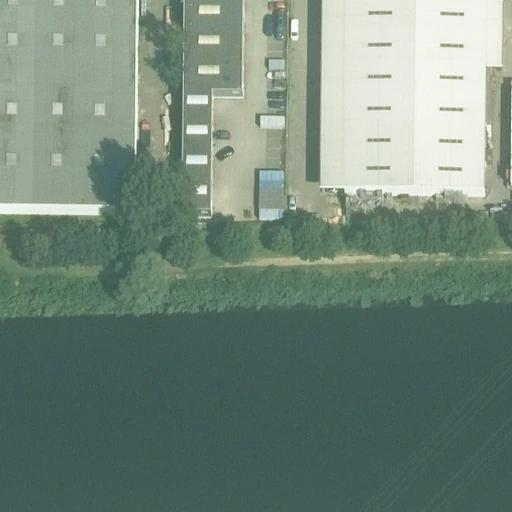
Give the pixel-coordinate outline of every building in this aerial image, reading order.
[(0,0),(0,214),(135,217),(137,0),(0,0)] [(184,0),(184,9),(244,10),(244,0),(184,0)] [(346,0),(344,196),(484,198),(487,0),(346,0)] [(184,9),(184,39),(244,40),(244,10),(184,9)] [(184,39),(183,69),(243,70),(244,40),(184,39)] [(276,76),(290,75),(289,62),(275,63),(276,76)] [(213,99),(213,100),(243,100),(243,70),(183,69),(183,98),(213,99)] [(183,129),(213,130),(213,100),(213,99),(183,98),(183,129)] [(182,159),(212,160),(213,130),(183,129),(182,159)] [(182,189),(212,190),(212,160),(182,159),(182,189)] [(264,228),(288,229),(289,188),(265,187),(264,228)] [(182,219),(212,220),(212,190),(182,189),(182,219)]
